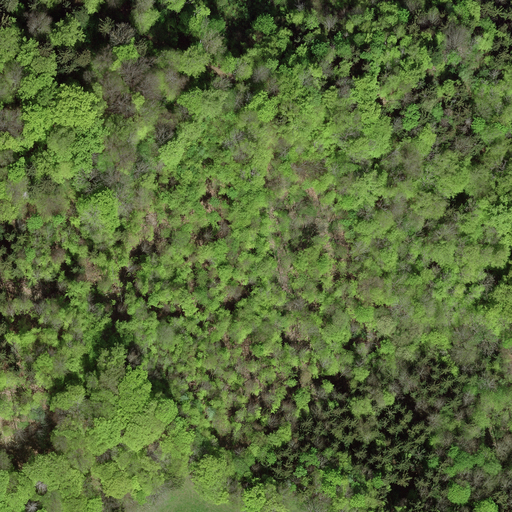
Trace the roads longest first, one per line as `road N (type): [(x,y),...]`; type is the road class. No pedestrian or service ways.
road 1 (track): [(70,0),(261,94),(273,123),(261,203),(278,335)]
road 2 (track): [(511,355),(484,187),(511,116)]
